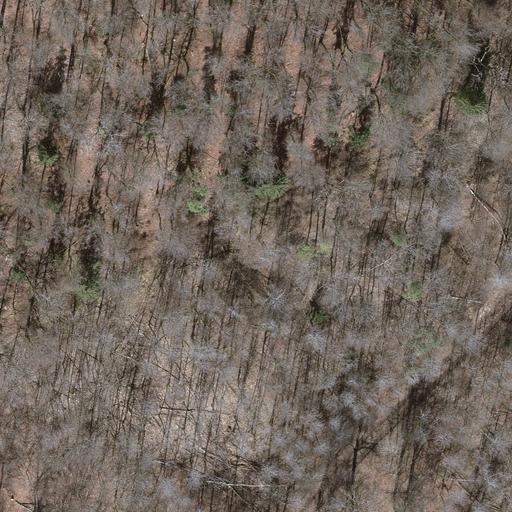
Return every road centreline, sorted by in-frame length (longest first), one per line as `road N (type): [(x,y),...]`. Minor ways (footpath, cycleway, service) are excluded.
road 1 (track): [(0,329),(121,281),(406,124),(456,85),(511,5)]
road 2 (track): [(308,511),(511,303)]
